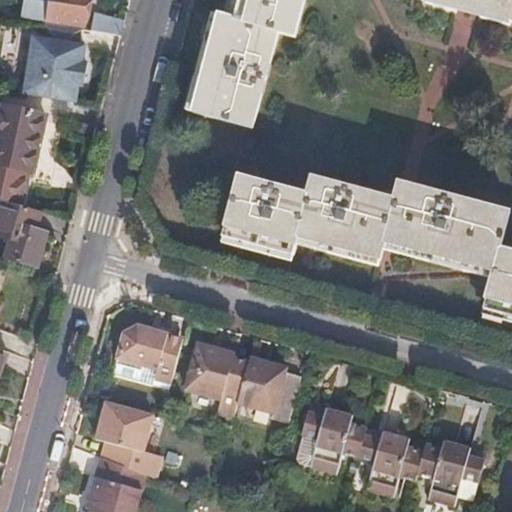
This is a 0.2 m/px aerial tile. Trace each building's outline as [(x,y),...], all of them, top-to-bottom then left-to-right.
[(52,0),(50,20),(85,26),(88,0),(52,0)] [(309,0),(245,0),(235,41),(218,36),(191,135),(251,150),(277,54),(294,59),(309,0)] [(476,41),(507,49),(508,46),(511,46),(511,0),(416,0),(411,18),(425,22),(423,27),(452,35),(453,29),(478,37),(476,41)] [(93,16),(91,30),(120,35),(124,21),(93,16)] [(78,44),(80,28),(46,23),(43,38),(33,37),(30,54),(24,58),(23,61),(22,69),(27,75),(24,93),(75,101),(78,85),(82,86),(86,62),(82,62),(85,45),(78,44)] [(0,201),(22,208),(29,171),(33,172),(45,118),(46,114),(0,104),(0,201)] [(483,331),(511,338),(511,274),(499,271),(509,234),(398,205),(393,223),(310,202),(307,216),(236,198),(218,258),(291,279),(295,262),(377,284),(382,265),(493,295),(483,331)] [(0,233),(12,236),(5,259),(38,269),(48,233),(40,231),(44,214),(22,208),(0,201),(0,233)] [(142,322),(126,331),(119,361),(142,368),(144,364),(158,368),(155,377),(173,381),(184,340),(170,335),(171,330),(142,322)] [(290,422),(304,373),(289,368),(290,364),(272,359),(270,364),(237,354),(238,348),(219,343),(218,349),(199,344),(188,386),(224,397),(220,409),(238,415),(242,403),(276,413),(275,418),(290,422)] [(0,350),(0,379),(9,354),(0,350)] [(104,442),(100,458),(101,459),(149,476),(156,479),(164,451),(145,446),(153,414),(108,402),(103,422),(99,421),(95,440),(104,442)] [(311,406),(309,413),(324,418),(326,410),(311,406)] [(358,458),(359,456),(365,436),(367,429),(352,425),(354,418),(326,410),(324,418),(309,413),(303,434),(304,435),(319,439),(311,467),(337,475),(344,454),(358,458)] [(384,433),(367,428),(367,429),(365,436),(382,441),(384,433)] [(401,475),(416,479),(418,474),(424,452),(409,448),(411,441),(384,433),(382,441),(365,436),(359,456),(376,461),(369,489),(395,496),(401,475)] [(319,439),(304,435),(297,459),(300,464),(311,467),(319,439)] [(443,450),(426,445),(424,452),(418,474),(435,479),(429,500),(457,507),(465,478),(479,481),(485,461),(471,457),(472,450),(445,442),(443,450)] [(486,454),(472,450),(471,457),(485,461),(486,454)] [(139,511),(149,476),(101,459),(92,498),(97,499),(93,511),(139,511)]
